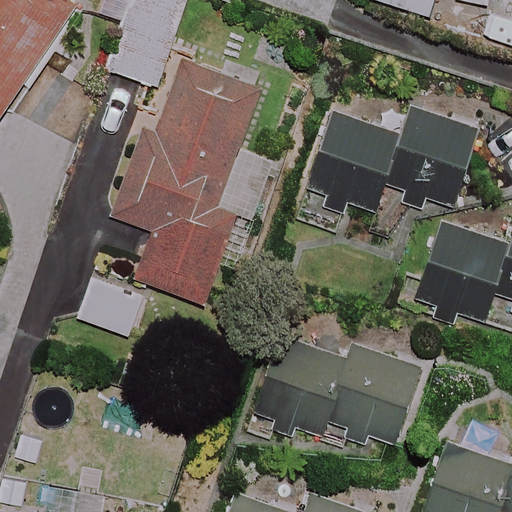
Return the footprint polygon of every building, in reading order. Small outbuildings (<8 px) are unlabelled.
[(0,0),(0,114),(74,5),(67,0),(0,0)] [(186,0),(129,0),(104,69),(155,87),(186,0)] [(259,84),(180,57),(155,130),(144,126),(113,215),(153,229),(137,277),(205,301),(236,209),(250,214),(269,161),(237,150),(259,84)] [(384,182),(407,190),(402,205),(419,210),(424,195),(452,205),(476,131),(408,109),(398,139),(384,182)] [(309,186),(327,192),(321,211),(345,219),(351,200),(376,208),(384,182),(398,139),(332,117),(309,186)] [(418,298),(438,305),(434,316),(452,321),(455,311),(485,321),(495,291),(510,247),(442,225),(418,298)] [(495,291),(511,296),(511,313),(511,318),(511,317),(511,239),(510,247),(495,291)] [(142,296),(89,278),(76,316),(129,334),(142,296)] [(330,419),(346,360),(275,340),(256,409),(275,415),(271,430),(300,438),(304,422),(327,429),(330,419)] [(346,360),(330,419),(348,424),(344,439),(363,444),(365,435),(395,444),(416,369),(348,351),(346,360)] [(420,511),(494,511),(496,508),(508,463),(439,445),(420,511)] [(496,508),(511,511),(511,445),(508,463),(496,508)] [(363,511),(309,494),(303,511),(363,511)] [(232,511),(278,511),(237,498),(232,511)]
